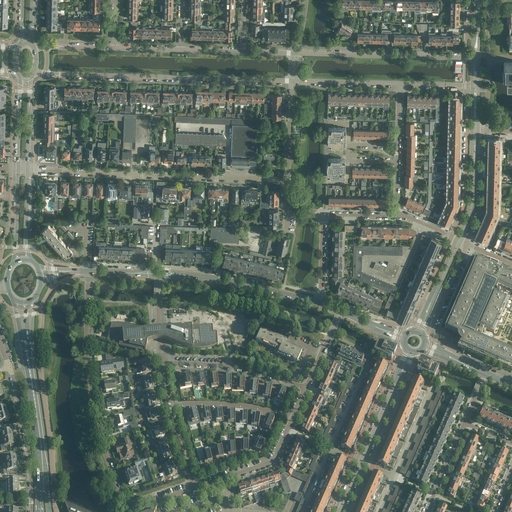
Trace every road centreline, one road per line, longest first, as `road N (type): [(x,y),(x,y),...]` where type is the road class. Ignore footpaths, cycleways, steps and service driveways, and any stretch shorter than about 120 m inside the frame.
road 1 (residential): [(88,271),(92,400),(123,504),(194,488)]
road 2 (residential): [(289,180),(27,170)]
road 3 (tertiary): [(34,72),(292,80)]
road 4 (tertiary): [(476,58),(293,54)]
road 5 (residential): [(339,511),(409,351)]
road 6 (tertiary): [(321,304),(159,273)]
road 7 (residential): [(161,362),(242,366),(307,388)]
road 8 (unclassified): [(31,511),(7,367)]
road 9 (residential): [(476,101),(466,108),(463,209),(451,235)]
road 10 (residential): [(194,488),(269,464),(294,417)]
road 11 (secondary): [(29,353),(43,480)]
road 12 (residential): [(168,405),(237,405),(294,417)]
